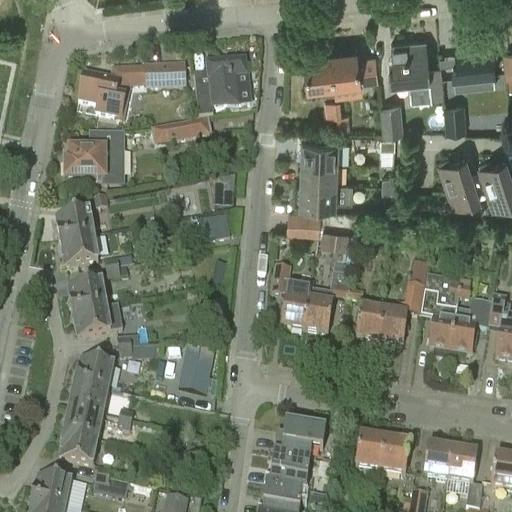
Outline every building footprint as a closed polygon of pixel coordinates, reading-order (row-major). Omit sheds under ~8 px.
[(493,75),(490,34),(455,38),(458,64),(452,64),(454,78),(493,75)] [(429,81),(425,41),(391,44),(393,70),(388,71),(389,85),(429,81)] [(355,49),(329,52),(331,65),(334,94),(345,93),(344,84),(359,83),(355,49)] [(511,51),(503,52),(505,78),(507,78),(508,94),(511,93),(511,51)] [(331,65),(329,52),(304,54),(307,88),(320,87),(321,95),(334,94),(331,65)] [(207,121),(212,120),(211,112),(240,109),(240,108),(249,107),(244,61),(205,65),(207,83),(208,83),(209,95),(194,97),(197,122),(207,121)] [(142,69),(143,87),(143,93),(185,90),(183,67),(142,69)] [(127,88),(143,87),(142,69),(111,71),(109,82),(82,77),(76,105),(96,109),(95,117),(120,122),(127,88)] [(335,100),(336,116),(347,115),(345,99),(335,100)] [(326,117),(336,116),(335,100),(324,102),(326,117)] [(402,132),(399,105),(380,107),(383,133),(402,132)] [(464,118),(463,105),(444,107),(446,134),(464,132),(465,135),(494,135),(494,119),(464,118)] [(207,121),(197,122),(149,132),(153,150),(211,138),(207,121)] [(301,142),(300,162),(336,164),(337,143),(341,143),(341,137),(305,136),(304,142),(301,142)] [(122,189),(121,137),(85,137),(85,158),(61,158),(61,169),(57,169),(57,189),(122,189)] [(395,140),(380,140),(380,150),(395,150),(395,140)] [(488,193),(481,173),(470,176),(464,159),(450,164),(448,158),(438,162),(453,205),(488,193)] [(511,201),(511,178),(510,179),(504,162),(491,166),(489,160),(478,164),(481,173),(488,193),(493,208),(511,201)] [(299,184),(335,185),(336,164),(300,162),(299,184)] [(399,187),(399,180),(382,179),(381,186),(399,187)] [(206,186),(212,217),(230,214),(233,181),(206,186)] [(351,186),(335,185),(299,184),(299,206),(335,207),(335,205),(350,205),(351,186)] [(399,187),(381,186),(381,195),(399,196),(399,187)] [(320,215),(289,213),(288,235),(319,237),(320,215)] [(58,246),(92,240),(87,214),(53,220),(58,246)] [(229,241),(225,220),(199,224),(203,246),(229,241)] [(503,240),(511,240),(511,228),(504,228),(503,240)] [(341,251),(343,234),(329,233),(327,250),(341,251)] [(92,240),(58,246),(62,272),(97,266),(92,240)] [(116,262),(103,264),(105,274),(118,272),(116,262)] [(408,317),(420,319),(425,289),(424,289),(428,267),(414,264),(410,287),(406,287),(403,308),(398,307),(397,315),(384,313),(383,322),(379,345),(403,349),(408,317)] [(346,270),(333,269),(332,275),(329,292),(333,292),(333,294),(332,301),(333,301),(362,305),(363,296),(347,293),(349,277),(345,277),(346,270)] [(303,334),(310,291),(310,289),(288,286),(289,272),(275,270),(271,297),(284,299),(280,331),(303,334)] [(118,272),(105,274),(107,284),(119,281),(118,272)] [(460,283),(450,282),(447,302),(457,303),(460,283)] [(460,283),(457,303),(468,304),(470,284),(461,282),(460,283)] [(70,317),(105,311),(100,285),(66,291),(70,317)] [(432,361),(449,363),(455,317),(433,314),(437,291),(425,289),(420,319),(420,321),(432,323),(428,352),(433,353),(432,361)] [(333,301),(332,301),(333,294),(310,291),(303,334),(327,338),(333,301)] [(511,308),(504,308),(504,304),(491,302),(491,306),(488,325),(487,331),(488,331),(488,336),(498,337),(495,362),(511,364),(511,308)] [(468,319),(455,317),(449,363),(465,365),(466,357),(472,358),(476,329),(487,331),(488,325),(491,306),(471,303),(468,319)] [(105,311),(70,317),(75,343),(109,337),(121,335),(116,309),(105,311)] [(383,322),(384,313),(360,309),(355,342),(379,345),(383,322)] [(137,340),(115,342),(116,353),(118,353),(131,351),(138,351),(137,340)] [(215,354),(186,348),(177,392),(206,398),(215,354)] [(131,351),(118,353),(119,362),(131,360),(131,351)] [(73,388),(107,394),(112,368),(78,362),(73,388)] [(68,413),(103,419),(107,394),(73,388),(68,413)] [(64,438),(98,444),(103,419),(68,413),(64,438)] [(120,413),(118,423),(131,426),(133,416),(120,413)] [(118,423),(116,432),(129,435),(131,426),(118,423)] [(276,436),(273,459),(310,464),(311,453),(322,454),(325,433),(285,427),(283,437),(276,436)] [(98,444),(64,438),(59,464),(93,470),(98,444)] [(355,472),(380,475),(381,470),(385,442),(359,438),(355,472)] [(381,470),(380,475),(405,479),(410,445),(385,442),(381,470)] [(423,482),(448,485),(453,452),(428,448),(423,482)] [(209,455),(185,450),(183,462),(206,467),(209,455)] [(478,455),(453,452),(448,485),(473,488),(478,455)] [(511,493),(511,460),(495,458),(491,491),(511,493)] [(265,488),(265,490),(300,495),(301,496),(305,496),(310,464),(273,459),(269,489),(265,488)] [(98,471),(96,481),(109,484),(111,473),(98,471)] [(35,479),(30,505),(64,511),(70,487),(35,479)] [(357,482),(338,479),(336,493),(343,494),(340,511),(351,511),(354,495),(355,495),(357,482)] [(96,481),(94,491),(107,493),(109,484),(96,481)] [(300,495),(265,490),(262,511),(299,511),(301,496),(300,495)] [(479,511),(482,492),(469,491),(466,510),(468,511),(467,511),(479,511)] [(412,504),(411,504),(409,511),(424,511),(427,497),(414,495),(412,504)] [(188,511),(189,501),(165,501),(164,511),(188,511)] [(398,511),(409,511),(411,504),(401,503),(398,511)]
